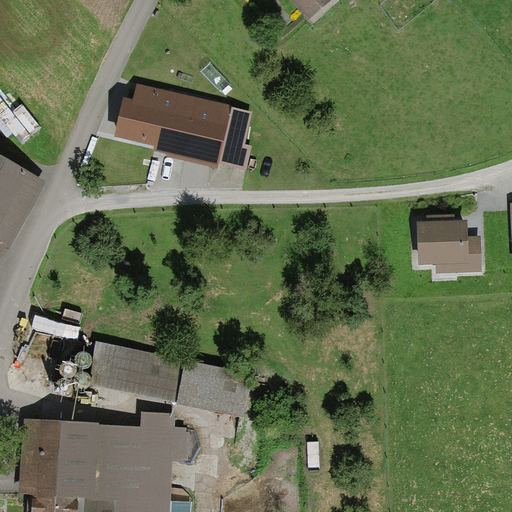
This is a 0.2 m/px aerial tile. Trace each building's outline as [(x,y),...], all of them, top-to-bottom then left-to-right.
[(294,0),(311,20),(334,2),(332,0),(294,0)] [(250,115),(125,84),(110,142),(243,175),(249,150),(242,149),(250,115)] [(0,97),(0,121),(21,147),(44,129),(24,104),(13,113),(0,97)] [(0,277),(49,186),(0,160),(0,277)] [(418,224),(418,269),(434,269),(434,276),(482,276),(481,238),(469,238),(469,223),(449,224),(418,224)] [(254,380),(99,347),(90,390),(245,423),(254,380)] [(138,430),(25,424),(21,496),(30,496),(29,511),(171,511),(174,465),(190,466),(192,433),(187,433),(187,430),(176,429),(177,416),(139,414),(138,430)]
